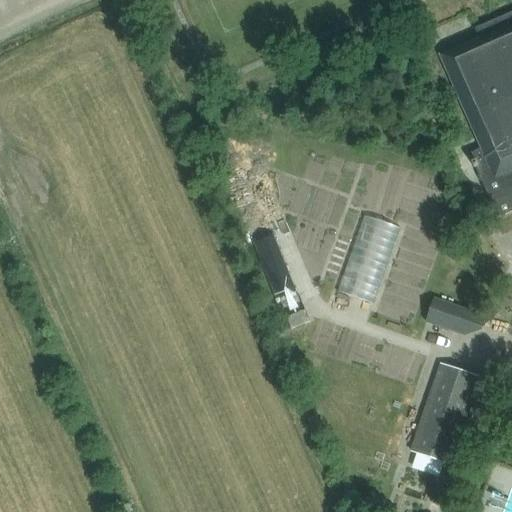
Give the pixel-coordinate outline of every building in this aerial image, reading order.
[(498,219),(511,212),(511,12),(475,29),(479,37),(441,54),(481,149),(469,155),(498,219)] [(226,189),(265,174),(258,155),(218,171),(226,189)] [(363,216),(337,291),(373,304),(399,228),(363,216)] [(275,293),(289,291),(286,270),(272,272),(275,293)] [(472,312),(434,299),(426,323),(464,336),(472,312)] [(290,329),(309,321),(304,310),(286,317),(290,329)] [(475,391),(480,378),(441,364),(410,452),(455,467),(481,393),(475,391)] [(438,487),(432,502),(444,507),(450,491),(438,487)]
